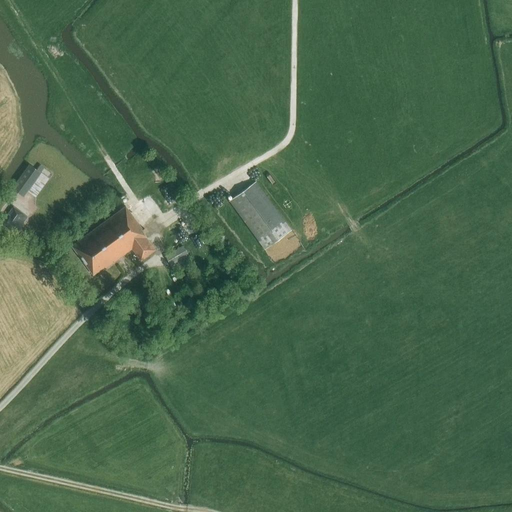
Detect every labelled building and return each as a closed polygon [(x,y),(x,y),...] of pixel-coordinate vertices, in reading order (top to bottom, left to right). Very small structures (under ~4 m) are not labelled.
[(29,164),(11,189),(24,197),(27,192),(41,173),(36,170),(29,164)] [(41,173),(27,192),(35,198),(49,178),(41,173)] [(291,230),(255,181),(228,201),(264,250),(291,230)] [(15,233),(27,217),(13,206),(1,223),(15,233)] [(140,261),(155,250),(146,238),(147,238),(141,230),(142,229),(125,206),(72,246),(73,247),(72,247),(93,275),(104,266),(105,268),(131,249),(140,261)] [(175,273),(193,263),(183,246),(165,256),(175,273)]
